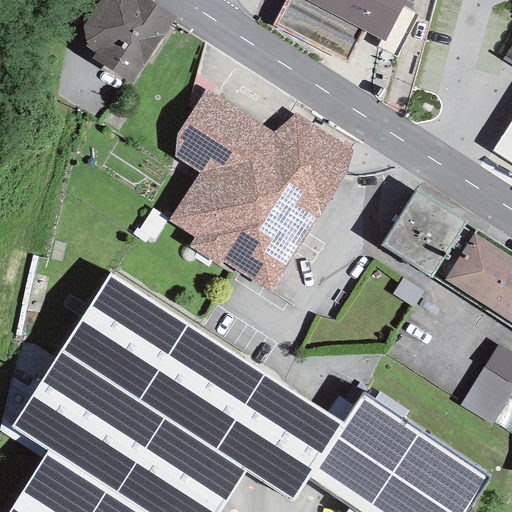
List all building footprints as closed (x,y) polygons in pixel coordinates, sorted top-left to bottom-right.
[(131,85),(176,17),(151,2),(148,0),(99,0),(82,26),(85,42),(87,43),(85,47),(95,54),(92,59),(131,85)] [(345,63),(363,31),(306,0),(286,0),(275,26),(345,63)] [(306,0),(363,31),(384,43),(405,0),(306,0)] [(511,45),(502,60),(511,65),(511,45)] [(188,247),(220,267),(223,263),(270,293),(347,173),(352,150),(295,113),(274,132),(207,90),(177,135),(175,157),(199,172),(168,221),(195,238),(188,247)] [(511,121),(493,151),(511,164),(511,121)] [(416,190),(381,245),(431,279),(432,277),(511,328),(511,259),(474,235),(462,229),(466,223),(416,190)] [(343,424),(110,272),(10,428),(48,450),(8,511),(219,511),(245,470),(292,501),(307,479),(343,424)] [(413,308),(423,292),(403,278),(392,294),(413,308)] [(494,424),(511,394),(511,351),(500,343),(461,406),(494,424)] [(404,420),(409,412),(380,392),(374,400),(404,420)] [(374,400),(363,393),(343,424),(307,479),(356,511),(464,511),(488,477),(404,420),(374,400)]
